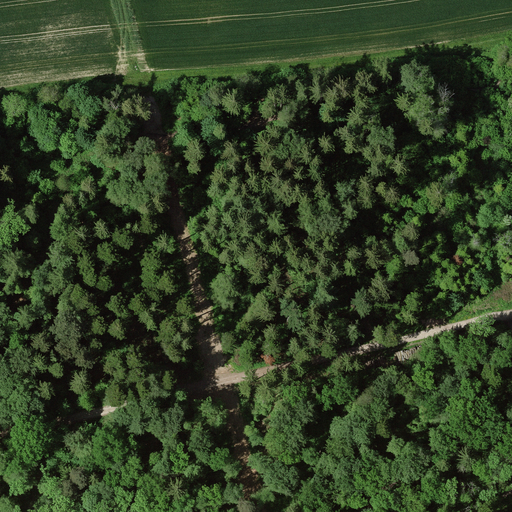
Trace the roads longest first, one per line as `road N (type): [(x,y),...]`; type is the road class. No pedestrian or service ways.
road 1 (track): [(183,391),(511,312)]
road 2 (track): [(511,342),(454,427),(364,511)]
road 3 (track): [(0,434),(183,391)]
